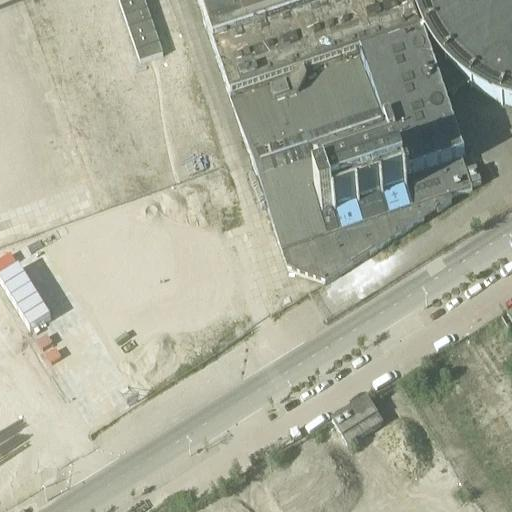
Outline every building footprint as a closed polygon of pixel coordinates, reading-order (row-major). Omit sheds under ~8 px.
[(141,0),(116,0),(138,66),(161,58),(141,0)] [(205,0),(196,3),(266,212),(286,272),(324,286),(450,205),(448,200),(470,192),(470,190),(464,175),(461,164),(463,163),(459,153),(419,41),(405,0),(205,0)] [(511,0),(415,0),(416,5),(418,15),(421,24),(425,34),(429,43),(434,52),(440,61),(447,69),(454,76),(461,83),(470,89),(478,95),(487,100),(497,104),(506,107),(511,108),(511,0)] [(475,171),(464,175),(470,190),(480,186),(475,171)] [(0,315),(0,367),(29,350),(5,312),(0,315)] [(381,426),(366,402),(330,424),(346,449),(381,426)] [(0,491),(23,476),(0,439),(0,491)]
